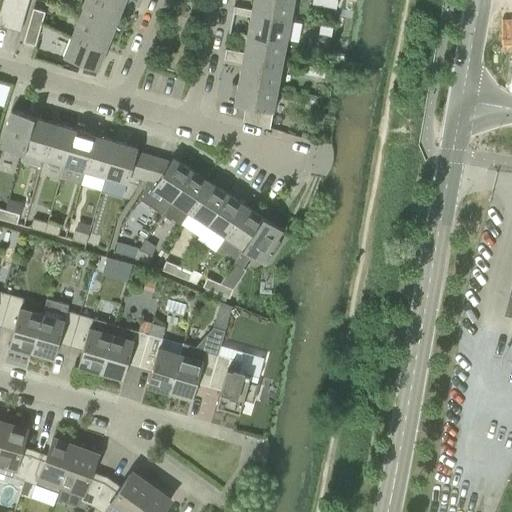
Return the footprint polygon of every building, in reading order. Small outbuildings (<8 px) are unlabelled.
[(16,0),(3,0),(0,12),(0,26),(8,29),(16,0)] [(20,32),(29,0),(16,0),(8,29),(20,32)] [(98,0),(85,0),(79,16),(114,30),(122,9),(98,0)] [(98,0),(122,9),(125,0),(98,0)] [(253,0),(254,0),(252,10),(251,12),(291,19),(294,0),(253,0)] [(325,0),(325,6),(336,8),(337,0),(325,0)] [(247,34),(286,42),(291,19),(251,12),(252,10),(234,6),(233,14),(251,17),(247,34)] [(46,11),(34,8),(29,25),(41,29),(46,11)] [(79,16),(71,36),(106,50),(114,30),(79,16)] [(41,29),(29,25),(24,42),(36,46),(41,29)] [(332,36),(333,27),(321,25),(319,34),(332,36)] [(243,57),(282,65),(286,42),(247,34),(244,52),(243,57)] [(71,36),(63,57),(98,70),(106,50),(71,36)] [(224,59),(233,61),(235,50),(226,49),(225,54),(224,59)] [(243,57),(244,52),(235,50),(233,61),(242,63),(241,67),(239,80),(278,88),(282,65),(243,57)] [(301,73),(312,75),(314,66),(302,64),(301,73)] [(314,66),(312,75),(324,77),(326,69),(314,66)] [(243,120),(270,128),(278,88),(239,80),(234,103),(234,104),(246,107),(243,120)] [(33,117),(12,110),(1,147),(23,153),(33,117)] [(44,159),(54,123),(34,117),(35,117),(33,117),(23,153),(24,154),(24,153),(44,159)] [(64,165),(75,129),(54,123),(44,159),(64,165)] [(85,171),(95,135),(75,129),(64,165),(85,171)] [(106,177),(116,141),(95,135),(85,171),(106,177)] [(130,175),(141,178),(148,154),(137,151),(138,147),(116,141),(106,177),(127,183),(130,175)] [(162,214),(171,201),(192,170),(173,157),(170,161),(148,154),(141,178),(138,189),(134,195),(162,214)] [(171,201),(189,213),(210,182),(192,170),(171,201)] [(228,193),(210,182),(189,213),(181,225),(199,238),(228,193)] [(225,236),(246,205),(228,193),(199,238),(198,240),(216,252),(217,251),(226,237),(225,236)] [(236,259),(264,217),(263,216),(263,217),(246,205),(225,236),(226,237),(217,251),(220,253),(224,254),(227,253),(236,259)] [(20,214),(6,210),(3,220),(17,224),(20,214)] [(252,255),(262,261),(268,252),(272,254),(272,255),(273,255),(282,242),(281,241),(277,239),(283,229),(264,217),(236,259),(235,262),(243,268),(252,255)] [(45,232),(47,222),(34,218),(31,228),(45,232)] [(86,244),(89,234),(91,228),(89,223),(81,221),(77,223),(72,240),(86,244)] [(61,226),(47,222),(45,232),(58,236),(61,226)] [(149,264),(152,255),(139,249),(135,258),(149,264)] [(176,275),(180,266),(166,261),(162,270),(176,275)] [(180,266),(176,275),(189,281),(193,272),(180,266)] [(217,292),(220,283),(207,278),(203,287),(217,292)] [(234,289),(220,283),(217,292),(230,298),(234,289)] [(0,321),(2,322),(11,294),(0,291),(0,321)] [(2,322),(15,326),(10,343),(9,343),(9,345),(31,352),(43,314),(22,308),(24,298),(11,294),(2,322)] [(217,325),(228,328),(233,305),(222,302),(217,325)] [(54,357),(59,343),(70,346),(80,314),(66,310),(63,320),(43,314),(31,352),(54,359),(55,357),(54,357)] [(70,346),(83,350),(79,364),(78,363),(78,366),(100,372),(114,324),(80,314),(70,346)] [(142,332),(149,334),(152,323),(146,321),(145,321),(142,332)] [(163,338),(166,327),(152,323),(149,334),(163,338)] [(124,377),(129,358),(141,361),(149,334),(142,332),(114,324),(100,372),(123,379),(124,377)] [(193,397),(197,383),(209,386),(218,354),(225,330),(214,327),(196,347),(183,344),(170,392),(193,399),(193,397)] [(141,361),(153,365),(148,384),(147,383),(147,386),(170,392),(183,344),(163,338),(149,334),(141,361)] [(209,386),(221,390),(216,407),(218,407),(218,406),(240,412),(244,398),(253,401),(258,384),(249,381),(251,374),(240,371),(242,361),(218,354),(209,386)] [(0,473),(25,480),(33,456),(20,452),(26,430),(4,424),(0,436),(0,473)] [(45,460),(33,456),(25,480),(32,483),(58,493),(75,447),(53,439),(45,460)] [(75,447),(58,493),(56,499),(78,507),(80,501),(93,505),(105,482),(89,477),(97,456),(75,447)] [(105,482),(93,505),(102,511),(132,511),(150,487),(131,473),(118,492),(105,482)] [(32,483),(25,480),(20,493),(27,495),(32,483)] [(161,511),(170,501),(150,487),(132,511),(161,511)]
